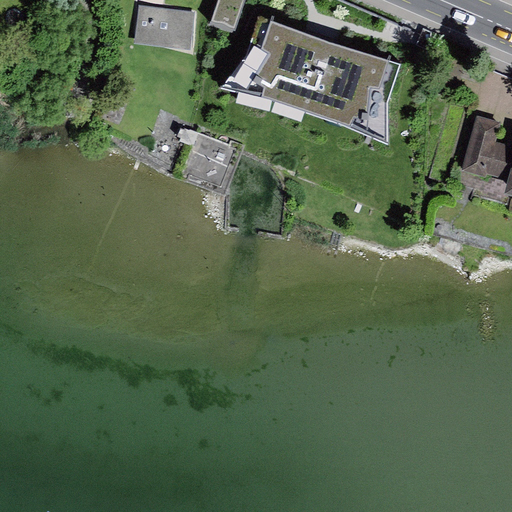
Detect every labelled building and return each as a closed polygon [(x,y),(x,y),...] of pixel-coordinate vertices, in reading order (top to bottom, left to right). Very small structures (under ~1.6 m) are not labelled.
[(196,16),(139,8),(134,46),(192,53),(196,16)] [(329,43),(259,19),(246,56),(219,89),(267,99),(351,127),(388,143),(387,103),(400,64),(329,43)] [(508,183),(511,167),(511,150),(496,146),(502,125),(476,119),(461,175),(487,182),(488,178),(508,183)] [(199,135),(184,171),(218,185),(233,149),(199,135)] [(511,167),(508,183),(503,202),(511,204),(511,167)]
